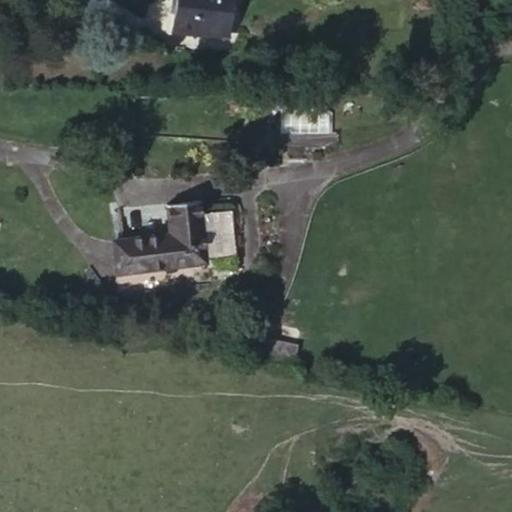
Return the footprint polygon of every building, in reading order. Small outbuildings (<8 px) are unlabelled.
[(157,0),(157,33),(202,35),(203,4),(220,4),(219,0),(157,0)] [(282,134),(329,123),(324,102),(277,113),(282,134)] [(152,244),(115,248),(118,279),(191,270),(184,206),(150,210),(152,244)] [(118,279),(115,248),(95,250),(98,282),(118,279)] [(281,349),(250,343),(246,365),(278,370),(281,349)]
